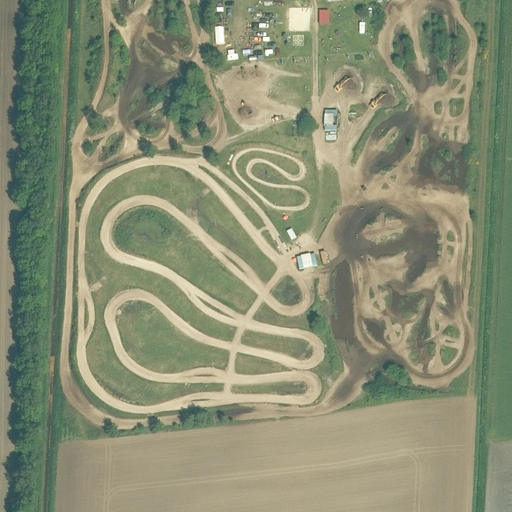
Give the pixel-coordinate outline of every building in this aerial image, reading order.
[(331,11),(321,10),(321,23),(331,24),(331,11)] [(224,22),(220,22),(221,34),(231,33),(231,31),(237,31),(236,20),(230,20),(230,23),(224,23),(224,22)] [(325,131),(335,131),(336,111),(325,111),(325,131)] [(292,230),(287,232),(292,241),(297,239),(292,230)] [(316,254),(297,259),(300,270),(318,266),(316,254)]
